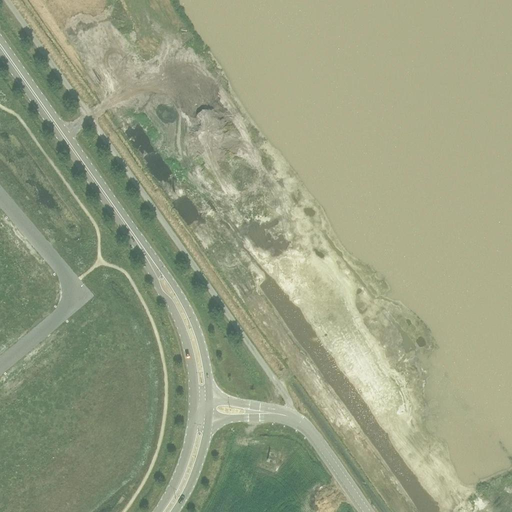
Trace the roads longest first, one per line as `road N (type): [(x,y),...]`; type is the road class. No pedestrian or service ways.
road 1 (unclassified): [(0,197),(85,295),(0,368)]
road 2 (secondary): [(138,243),(0,46)]
road 3 (secondary): [(208,401),(204,353),(186,305),(138,243)]
road 4 (secondary): [(138,243),(186,340),(194,408)]
road 5 (unclassified): [(365,511),(299,422),(253,412)]
